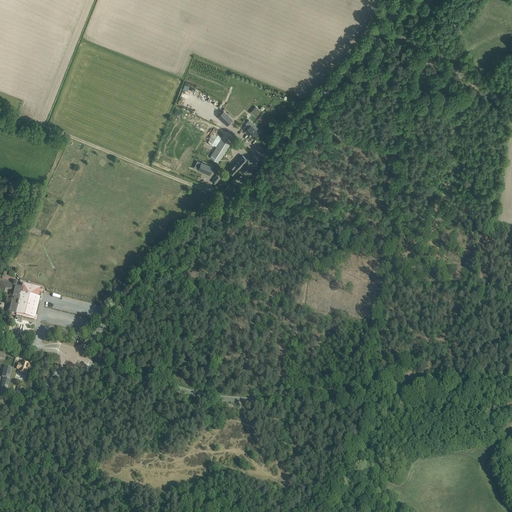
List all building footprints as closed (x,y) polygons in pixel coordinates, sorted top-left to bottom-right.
[(223,111),(218,116),(227,125),(232,120),(223,111)] [(246,132),(253,139),(259,133),(256,130),(257,128),(252,123),(249,126),(247,125),(243,128),(247,131),(246,132)] [(216,146),(222,135),(217,133),(218,131),(214,128),(207,141),(216,146)] [(217,163),(230,143),(222,137),(209,157),(217,163)] [(228,170),(234,175),(247,161),(242,156),(228,170)] [(201,162),(198,170),(209,175),(213,167),(201,162)] [(216,175),(212,181),(215,184),(220,178),(216,175)] [(0,281),(0,293),(5,294),(6,289),(12,290),(13,284),(14,284),(15,282),(2,279),(1,282),(0,281)] [(22,289),(15,287),(14,295),(11,304),(9,313),(9,315),(16,316),(19,317),(19,319),(18,324),(17,327),(20,328),(21,320),(22,318),(23,318),(34,320),(34,319),(34,318),(36,318),(37,316),(35,315),(39,299),(41,299),(42,294),(39,293),(38,293),(39,289),(23,285),(22,289)] [(25,375),(29,364),(22,362),(21,365),(18,364),(17,369),(19,370),(18,373),(25,375)] [(0,397),(5,398),(12,369),(4,367),(2,377),(4,377),(1,387),(3,388),(2,393),(0,393),(0,397)] [(22,391),(22,393),(17,391),(15,397),(22,399),(24,392),(22,391)]
